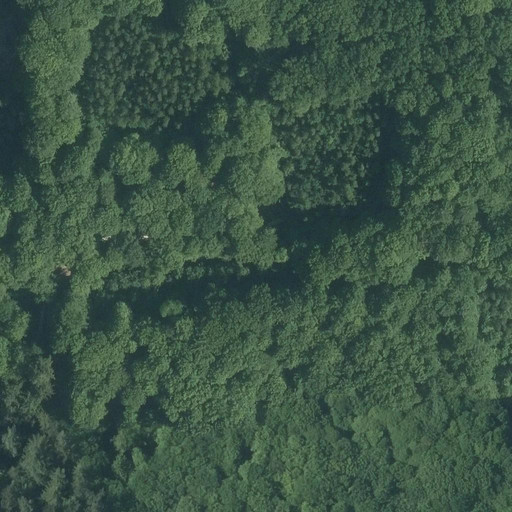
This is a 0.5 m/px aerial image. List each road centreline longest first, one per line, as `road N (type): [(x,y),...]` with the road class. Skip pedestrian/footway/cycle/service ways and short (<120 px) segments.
road 1 (track): [(0,257),(82,267),(292,244)]
road 2 (track): [(114,511),(104,427),(79,377),(63,293),(68,266)]
road 3 (track): [(292,244),(259,182),(249,0)]
road 4 (track): [(292,244),(511,224)]
